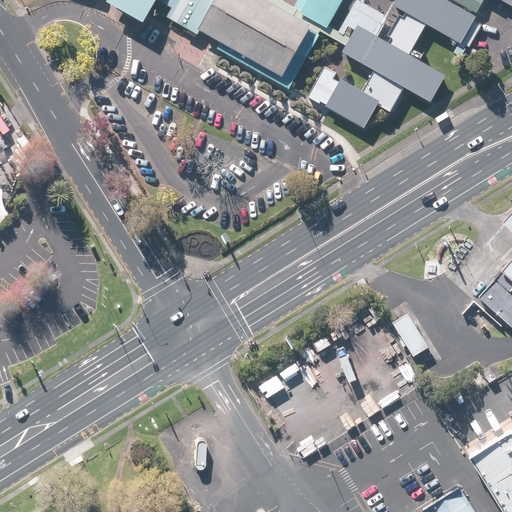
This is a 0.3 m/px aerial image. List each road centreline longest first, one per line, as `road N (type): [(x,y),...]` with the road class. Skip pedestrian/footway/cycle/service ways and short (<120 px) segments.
road 1 (primary): [(187,330),(242,280),(511,116)]
road 2 (primary): [(511,152),(260,311),(187,330)]
road 3 (secondary): [(0,30),(187,330)]
road 4 (primary): [(187,330),(0,450)]
